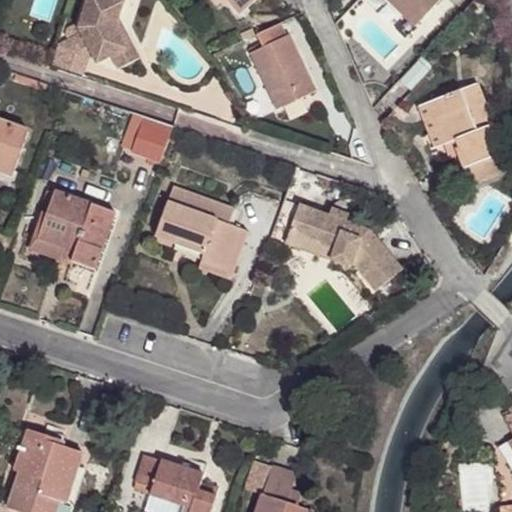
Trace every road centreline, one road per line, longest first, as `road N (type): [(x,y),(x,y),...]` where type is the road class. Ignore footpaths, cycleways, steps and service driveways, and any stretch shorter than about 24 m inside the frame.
road 1 (residential): [(0,328),(270,412),(466,284)]
road 2 (unknown): [(404,184),(0,57)]
road 3 (residential): [(466,284),(383,151),(313,0)]
